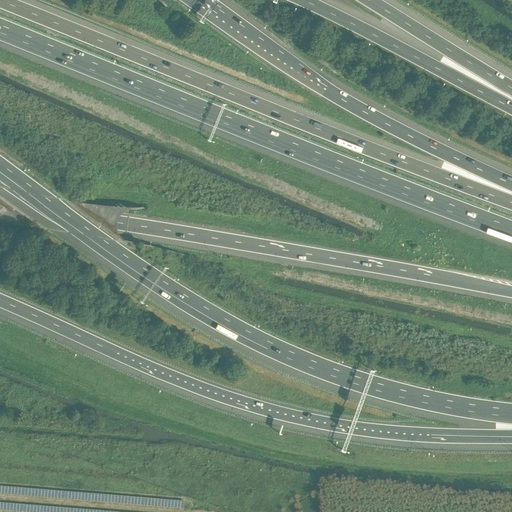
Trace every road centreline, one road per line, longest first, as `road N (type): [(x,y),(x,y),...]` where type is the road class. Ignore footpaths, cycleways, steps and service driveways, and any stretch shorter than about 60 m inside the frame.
road 1 (motorway): [(0,164),(199,305),(267,343),(344,377),(511,413)]
road 2 (motorway): [(0,27),(511,231)]
road 3 (motorway): [(511,200),(0,0)]
road 4 (motorway): [(0,300),(254,406),(404,434),(511,434)]
road 5 (motorway): [(0,204),(511,292)]
road 6 (motorway): [(511,187),(325,90),(199,0)]
road 7 (motorway): [(511,109),(301,0)]
road 8 (motorway): [(511,98),(368,0)]
